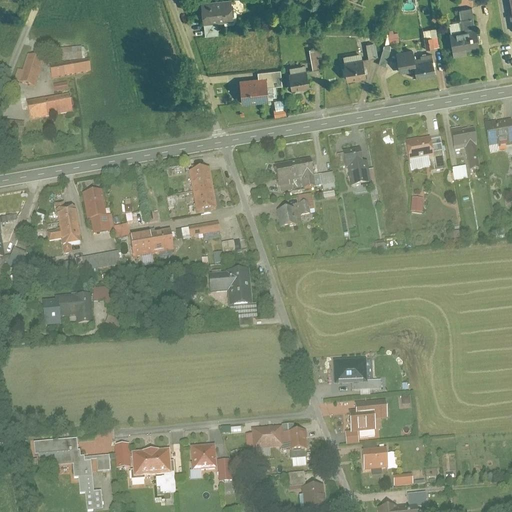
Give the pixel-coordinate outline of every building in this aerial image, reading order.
[(201,8),(202,26),(235,25),(234,6),(201,8)] [(450,37),(451,54),(479,51),(478,35),(473,35),(471,11),(459,13),(461,36),(450,37)] [(422,29),(425,48),(439,46),(436,27),(422,29)] [(398,40),(398,31),(388,30),(387,40),(398,40)] [(366,43),(367,57),(377,56),(375,42),(366,43)] [(379,64),(387,66),(391,45),(383,43),(379,64)] [(84,59),(83,48),(58,49),(58,60),(84,59)] [(320,68),(319,48),(310,49),(311,68),(320,68)] [(411,73),(412,81),(433,78),(430,59),(417,61),(416,53),(397,55),(400,75),(411,73)] [(17,86),(34,92),(44,65),(26,59),(17,86)] [(345,63),(347,82),(366,79),(364,61),(345,63)] [(50,70),(51,83),(87,79),(85,65),(50,70)] [(290,75),(292,92),(312,90),(310,73),(290,75)] [(241,82),(243,102),(268,99),(266,80),(241,82)] [(53,85),(54,92),(67,91),(67,84),(53,85)] [(27,102),(30,122),(71,116),(68,96),(27,102)] [(272,109),(272,118),(285,117),(285,109),(272,109)] [(486,127),(489,153),(511,150),(511,132),(511,125),(486,127)] [(452,133),(454,151),(464,150),(467,173),(480,172),(477,149),(479,149),(477,131),(452,133)] [(434,172),(444,171),(441,141),(431,142),(434,169),(434,172)] [(431,142),(409,145),(412,172),(434,169),(431,142)] [(344,170),(353,170),(355,192),(371,190),(369,168),(372,168),(370,152),(343,155),(344,170)] [(273,170),(278,189),(312,181),(308,162),(273,170)] [(188,176),(195,217),(220,213),(213,171),(188,176)] [(453,171),(453,184),(466,184),(465,171),(453,171)] [(322,179),(323,193),(335,192),(334,178),(322,179)] [(168,208),(177,206),(175,196),(166,198),(168,208)] [(85,223),(91,222),(93,238),(111,236),(109,217),(104,218),(102,197),(82,199),(85,223)] [(410,202),(410,217),(422,217),(422,202),(410,202)] [(302,204),(303,219),(310,218),(309,204),(302,204)] [(49,242),(62,240),(64,255),(71,254),(70,246),(80,245),(74,210),(64,212),(63,205),(56,206),(60,232),(48,234),(49,242)] [(279,212),(282,231),(297,229),(294,210),(279,212)] [(190,227),(191,240),(222,236),(220,223),(190,227)] [(112,229),(113,239),(127,238),(126,228),(112,229)] [(130,239),(133,261),(175,255),(172,232),(130,239)] [(458,233),(444,235),(445,244),(459,243),(458,233)] [(223,254),(247,249),(245,238),(221,243),(223,254)] [(26,274),(29,260),(24,258),(25,252),(12,249),(7,269),(26,274)] [(76,262),(77,274),(117,270),(116,258),(76,262)] [(64,272),(72,271),(72,262),(63,263),(64,272)] [(248,272),(223,274),(224,282),(207,283),(208,299),(225,299),(225,303),(250,301),(248,272)] [(91,290),(92,305),(109,303),(108,289),(91,290)] [(41,302),(43,326),(88,322),(85,298),(41,302)] [(369,361),(334,362),(335,385),(370,383),(369,361)] [(380,423),(380,404),(354,404),(354,414),(348,414),(348,432),(373,432),(373,423),(380,423)] [(303,463),(299,427),(254,432),(256,449),(287,446),(289,464),(303,463)] [(75,440),(31,443),(32,456),(37,455),(38,467),(71,465),(72,478),(77,478),(78,494),(83,494),(84,511),(100,510),(99,491),(92,492),(90,473),(107,472),(106,456),(78,458),(78,450),(76,451),(75,440)] [(129,467),(127,444),(113,446),(115,469),(129,467)] [(212,445),(189,446),(191,471),(214,469),(212,445)] [(173,471),(168,471),(166,448),(131,452),(134,477),(153,475),(156,503),(176,502),(173,471)] [(362,453),(364,473),(388,472),(386,451),(362,453)] [(221,484),(235,484),(234,463),(220,464),(221,484)] [(298,490),(301,510),(323,507),(321,486),(304,487),(303,474),(286,475),(288,491),(298,490)] [(413,481),(393,482),(393,490),(413,489),(413,481)] [(395,506),(376,507),(376,511),(398,511),(398,508),(422,506),(421,495),(413,496),(413,491),(403,491),(403,496),(394,497),(395,506)]
